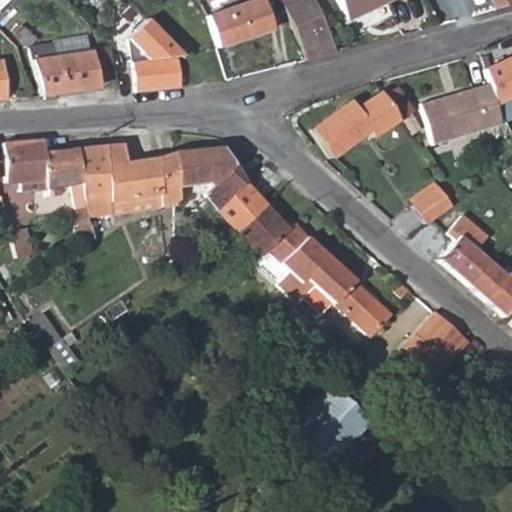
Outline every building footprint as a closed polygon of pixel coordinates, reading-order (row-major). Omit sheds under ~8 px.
[(207,16),(204,17),(215,49),(261,34),(250,1),(249,1),(248,0),(225,0),(229,9),(207,16)] [(216,0),(204,4),(207,16),(229,9),(225,0),(216,0)] [(301,61),(333,53),(315,12),(309,0),(276,0),(287,25),(301,61)] [(333,0),(335,4),(343,22),(346,20),(391,0),(333,0)] [(511,0),(488,0),(493,11),(511,3),(511,0)] [(128,62),(132,92),(179,89),(175,59),(180,54),(143,17),(121,39),(142,61),(128,62)] [(24,25),(15,29),(26,47),(34,43),(24,25)] [(26,51),(38,96),(43,96),(98,88),(95,81),(107,77),(104,66),(111,64),(106,48),(87,54),(83,43),(61,46),(61,44),(55,45),(56,47),(26,51)] [(511,55),(482,70),(486,84),(493,105),(511,96),(511,55)] [(430,145),(433,144),(503,122),(493,105),(486,84),(418,105),(426,129),(430,145)] [(397,89),(382,99),(398,122),(412,113),(397,89)] [(370,139),(398,123),(398,122),(382,99),(378,93),(353,111),(346,102),(307,132),(327,158),(363,131),(370,139)] [(72,232),(76,250),(91,240),(85,218),(75,180),(72,153),(40,154),(40,142),(0,144),(0,159),(1,183),(16,183),(17,194),(42,192),(43,190),(67,186),(73,210),(71,210),(75,231),(72,232)] [(157,209),(171,207),(176,201),(175,189),(172,153),(151,162),(123,164),(121,146),(104,148),(111,203),(119,202),(156,197),(157,209)] [(85,218),(121,213),(119,202),(111,203),(104,148),(72,151),(72,153),(75,180),(85,218)] [(209,209),(213,213),(241,184),(230,170),(219,150),(205,151),(172,153),(175,189),(205,183),(207,187),(201,195),(209,209)] [(262,207),(241,184),(213,213),(234,235),(262,207)] [(410,209),(423,226),(448,204),(433,188),(410,209)] [(244,244),(257,259),(264,253),(286,233),(285,231),(262,207),(234,235),(244,244)] [(452,243),(436,262),(502,319),(511,307),(511,281),(506,277),(503,280),(472,254),(484,241),(458,219),(445,236),(452,243)] [(304,241),(291,225),(285,231),(286,233),(264,253),(284,272),(276,280),(297,301),(309,288),(366,340),(387,317),(361,294),(315,252),(304,241)] [(20,227),(3,231),(6,242),(10,257),(26,253),(20,227)] [(444,365),(463,343),(429,313),(396,352),(432,386),(446,367),(444,365)] [(58,344),(39,317),(31,323),(25,328),(26,330),(44,353),(58,344)] [(272,432),(265,439),(311,484),(366,427),(320,382),(272,432)]
